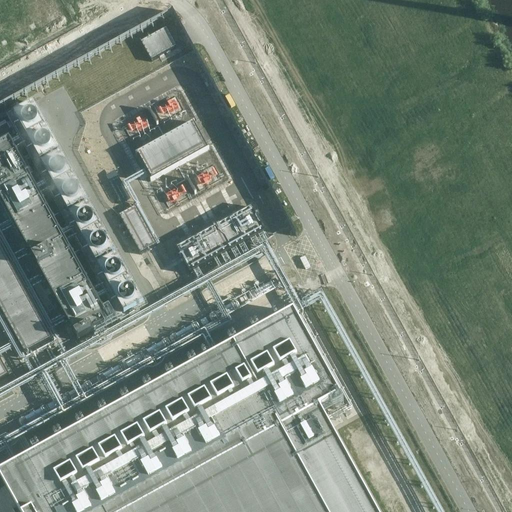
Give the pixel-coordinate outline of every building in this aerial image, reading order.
[(142,44),(152,64),(179,49),(168,30),(142,44)] [(16,113),(9,116),(121,320),(129,315),(130,318),(140,312),(139,310),(146,306),(34,103),(22,109),(21,108),(15,111),(16,113)] [(208,151),(193,124),(137,155),(152,182),(208,151)] [(10,140),(0,145),(0,200),(77,341),(110,323),(10,140)] [(117,171),(109,175),(122,204),(130,201),(117,171)] [(157,246),(135,207),(119,216),(141,255),(146,252),(157,246)] [(190,275),(266,233),(252,208),(176,250),(190,275)] [(0,245),(0,309),(25,355),(52,341),(0,245)] [(294,312),(0,473),(0,477),(19,511),(376,511),(319,408),(341,397),(294,312)] [(0,383),(8,379),(0,363),(0,383)]
